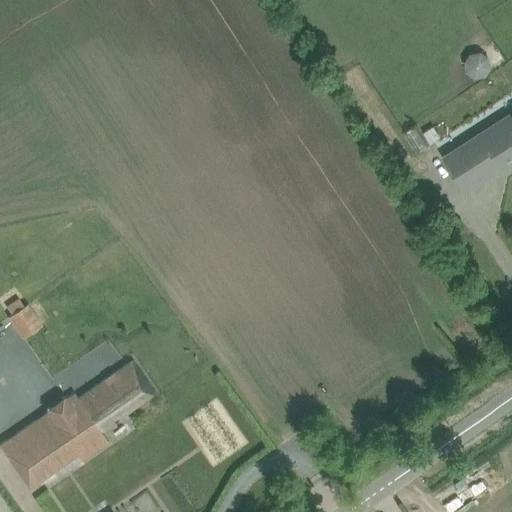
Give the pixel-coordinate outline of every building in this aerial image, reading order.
[(479,66),(475,49),(454,54),(458,71),(479,66)] [(511,175),(511,114),(453,151),(480,195),(511,175)] [(393,131),(404,148),(414,142),(402,125),(393,131)] [(23,338),(44,324),(29,302),(24,305),(18,296),(6,304),(12,313),(8,316),(23,338)] [(47,409),(0,441),(0,443),(29,486),(78,452),(82,458),(109,441),(103,430),(155,392),(131,358),(77,395),(74,391),(47,409)]
